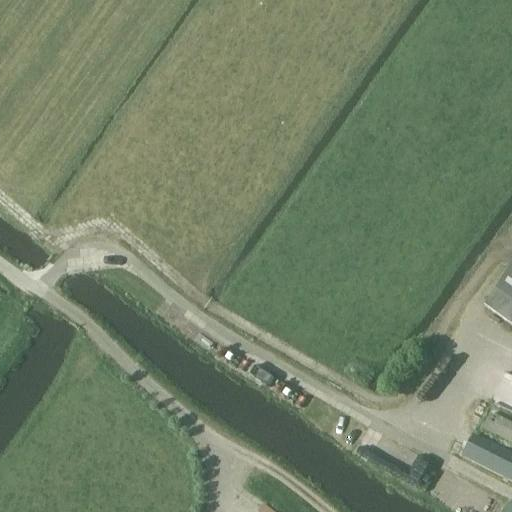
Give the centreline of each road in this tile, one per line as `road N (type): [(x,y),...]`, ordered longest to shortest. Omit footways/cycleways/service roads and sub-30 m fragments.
road 1 (track): [(0,484),(87,358),(106,343)]
road 2 (unclassified): [(106,343),(0,261)]
